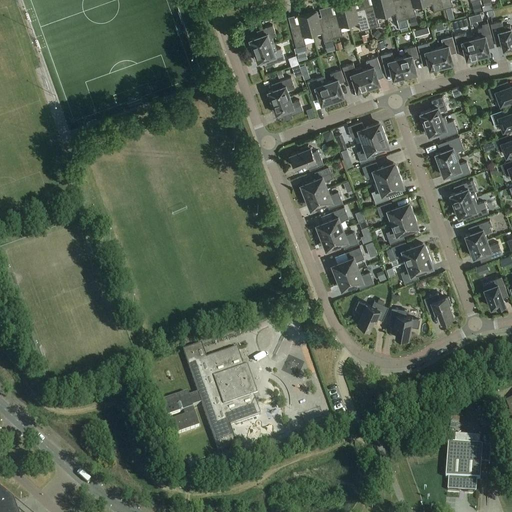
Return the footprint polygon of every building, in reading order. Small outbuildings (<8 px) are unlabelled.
[(371,0),(373,5),(365,7),(370,28),(379,26),(377,18),(386,16),(382,0),(371,0)] [(382,0),(386,16),(395,14),(399,28),(409,26),(407,18),(401,0),(382,0)] [(414,9),(423,6),(421,0),(401,0),(407,18),(416,16),(414,9)] [(421,0),(423,6),(432,4),(434,11),(443,9),(441,0),(421,0)] [(441,0),(443,9),(453,6),(451,0),(441,0)] [(477,0),(472,1),(474,13),(482,11),(480,5),(481,4),(480,0),(477,0)] [(354,2),(344,4),(350,26),(359,23),(361,31),(370,28),(365,7),(356,10),(354,2)] [(336,15),(328,17),(333,38),(343,35),(341,28),(350,26),(344,4),(334,7),(336,15)] [(317,11),(307,14),(313,36),(322,33),(325,43),(334,40),(333,38),(328,17),(319,19),(317,11)] [(313,36),(307,14),(297,17),(300,25),(291,27),(296,48),(294,48),(295,53),(303,51),(302,46),(306,45),(304,38),(313,36)] [(505,49),(506,51),(511,49),(511,31),(511,32),(510,25),(504,27),(502,21),(491,24),(494,37),(500,36),(503,50),(505,49)] [(480,37),(474,38),(479,58),(488,56),(488,54),(490,53),(487,39),(492,38),(488,22),(482,24),(483,27),(478,28),(480,37)] [(249,42),(252,52),(274,44),(272,38),(277,36),(273,25),(261,29),(263,35),(250,40),(251,42),(249,42)] [(377,29),(373,34),(377,39),(382,34),(377,29)] [(479,58),(474,38),(473,35),(467,37),(466,32),(454,35),(457,47),(463,45),(467,59),(469,59),(469,61),(479,58)] [(437,48),(442,68),(452,65),(451,64),(454,63),(450,49),(456,48),(453,36),(442,39),(444,46),(437,48)] [(333,42),(325,44),(327,52),(335,50),(333,42)] [(442,68),(437,48),(431,50),(429,42),(418,45),(421,57),(426,55),(430,69),(432,68),(433,70),(442,68)] [(274,44),(252,52),(255,61),(257,60),(258,62),(271,57),(273,63),(285,59),(281,48),(277,50),(274,44)] [(407,56),(401,57),(405,77),(415,75),(414,73),(417,73),(413,59),(419,57),(417,46),(405,48),(407,56)] [(405,77),(401,57),(394,59),(392,51),(381,54),(384,65),(390,64),(393,78),(395,78),(395,80),(405,77)] [(306,60),(304,53),(297,55),(299,61),(306,60)] [(368,68),(363,70),(370,89),(378,86),(378,84),(380,84),(375,70),(381,68),(377,57),(366,61),(368,68)] [(370,89),(363,70),(362,67),(355,69),(353,63),(342,67),(347,80),(352,78),(357,92),(359,91),(360,93),(370,89)] [(292,66),(294,72),(301,69),(303,75),(308,73),(306,65),(300,67),(299,64),(292,66)] [(333,80),(327,83),(334,102),(343,99),(342,97),(344,96),(340,82),(345,80),(341,69),(330,73),(333,80)] [(327,83),(324,75),(318,78),(307,81),(311,93),(317,91),(319,96),(321,104),(324,104),(324,105),(334,102),(327,83)] [(267,94),(270,103),(290,96),(288,90),(295,88),(291,77),(280,81),(282,87),(268,91),(269,94),(267,94)] [(498,96),(501,104),(511,99),(511,85),(501,89),(499,84),(488,88),(492,99),(498,96)] [(290,96),(270,103),(274,113),(276,112),(276,114),(290,109),(292,115),(303,111),(299,100),(292,103),(290,96)] [(419,116),(423,125),(442,117),(440,111),(447,109),(442,96),(431,100),(434,108),(420,113),(421,115),(419,116)] [(490,113),(494,124),(501,122),(503,129),(511,126),(511,112),(504,115),(502,110),(490,113)] [(442,117),(423,125),(426,134),(428,133),(429,135),(442,130),(445,137),(458,132),(453,120),(447,122),(445,116),(442,117)] [(360,135),(363,142),(385,134),(382,126),(380,127),(379,123),(365,128),(364,127),(362,122),(348,126),(352,138),(360,135)] [(342,134),(334,137),(339,150),(347,147),(342,134)] [(385,134),(363,142),(365,149),(357,152),(361,163),(375,158),(373,153),(374,151),(387,146),(386,142),(388,142),(385,134)] [(493,139),(497,150),(504,148),(506,155),(511,152),(511,138),(506,141),(504,135),(493,139)] [(434,156),(438,165),(457,158),(457,159),(460,158),(458,151),(464,149),(459,136),(446,141),(449,148),(435,153),(436,156),(434,156)] [(309,147),(308,145),(301,148),(302,150),(290,155),(291,157),(289,158),(292,165),(294,165),(295,166),(304,163),(305,165),(308,164),(310,170),(324,164),(318,150),(313,152),(310,147),(309,147)] [(457,158),(438,165),(441,175),(443,174),(444,176),(457,171),(459,177),(471,172),(467,162),(459,164),(457,159),(457,158)] [(500,164),(504,175),(511,172),(511,176),(511,161),(511,160),(500,164)] [(375,175),(377,182),(400,174),(397,166),(395,167),(394,163),(380,168),(378,167),(376,162),(362,167),(367,178),(375,175)] [(496,166),(489,168),(491,175),(498,172),(496,166)] [(302,189),(305,197),(327,188),(325,181),(333,178),(328,167),(315,172),(317,178),(316,179),(303,185),(304,188),(302,189)] [(400,174),(377,182),(380,189),(372,192),(376,203),(390,198),(387,193),(388,191),(402,186),(401,182),(402,182),(400,174)] [(451,196),(449,197),(453,206),(472,199),(475,198),(477,197),(475,191),(477,190),(473,179),(462,184),(464,189),(450,194),(451,196)] [(327,188),(305,197),(308,205),(310,204),(312,208),(325,202),(327,203),(329,209),(343,203),(338,192),(330,195),(327,188)] [(472,199),(453,206),(456,215),(458,215),(459,217),(472,212),(474,218),(488,213),(484,201),(477,204),(475,198),(472,199)] [(390,215),(392,222),(414,214),(411,206),(410,207),(408,203),(394,208),(393,207),(391,202),(377,207),(381,218),(390,215)] [(318,229),(321,237),(343,228),(340,222),(349,218),(344,207),(330,212),(333,218),(332,219),(318,225),(320,229),(318,229)] [(414,214),(392,222),(395,229),(386,232),(390,244),(404,239),(402,233),(403,231),(417,226),(415,223),(417,222),(414,214)] [(464,238),(468,247),(487,240),(485,234),(492,231),(490,226),(492,225),(490,220),(477,224),(479,230),(465,235),(466,237),(464,238)] [(343,228),(321,237),(324,245),(326,244),(327,248),(341,243),(342,243),(345,249),(358,243),(354,232),(346,235),(343,228)] [(487,240),(468,247),(471,256),(473,255),(474,257),(487,253),(490,259),(503,254),(498,242),(489,246),(487,240)] [(404,255),(407,262),(429,254),(426,247),(424,247),(423,243),(409,248),(407,248),(405,242),(392,247),(396,258),(404,255)] [(333,270),(336,277),(358,269),(356,262),(364,258),(360,247),(346,252),(348,258),(348,260),(334,265),(335,269),(333,270)] [(429,254),(407,262),(409,269),(401,272),(405,284),(419,279),(417,273),(417,272),(431,267),(430,263),(432,262),(429,254)] [(486,263),(476,267),(478,271),(488,268),(486,263)] [(358,269),(336,277),(339,285),(341,284),(343,288),(357,283),(358,283),(360,289),(374,284),(369,272),(361,276),(358,269)] [(377,273),(380,282),(387,279),(383,270),(377,273)] [(491,282),(483,285),(485,289),(492,307),(497,306),(497,307),(505,304),(500,290),(505,287),(501,276),(490,280),(491,282)] [(440,299),(438,293),(424,298),(429,312),(435,310),(435,312),(438,312),(441,321),(443,320),(444,322),(452,320),(451,318),(453,317),(449,305),(451,304),(449,297),(446,298),(446,296),(440,299)] [(388,307),(374,301),(372,306),(366,304),(366,305),(359,301),(355,309),(363,312),(357,323),(360,324),(359,326),(366,330),(367,328),(369,328),(373,319),(376,320),(377,318),(382,320),(388,307)] [(407,310),(392,308),(389,322),(395,323),(395,326),(397,326),(396,336),(398,337),(397,339),(405,340),(406,338),(408,338),(410,326),(418,328),(420,320),(412,318),(412,317),(406,316),(407,310)] [(238,350),(237,348),(207,359),(202,345),(183,351),(188,366),(198,394),(189,397),(188,393),(187,393),(161,402),(167,418),(183,412),(185,416),(171,421),(176,435),(199,427),(193,409),(192,407),(201,404),(211,433),(218,451),(236,444),(230,426),(261,416),(254,397),(258,395),(247,366),(244,367),(238,350)] [(455,436),(454,444),(448,444),(445,478),(448,479),(447,491),(476,493),(477,481),(480,481),(481,464),(490,465),(491,447),(479,446),(480,438),(455,436)] [(285,440),(287,447),(293,445),(291,438),(285,440)] [(233,456),(226,459),(228,465),(236,462),(233,456)] [(219,457),(196,465),(201,477),(223,469),(219,457)] [(0,511),(19,511),(16,502),(0,488),(0,511)]
